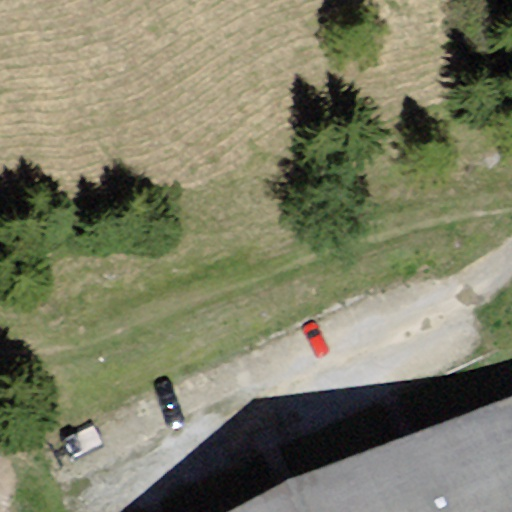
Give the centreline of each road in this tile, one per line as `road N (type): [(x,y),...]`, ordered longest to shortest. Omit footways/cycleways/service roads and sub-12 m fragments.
road 1 (track): [(0,339),(511,222)]
road 2 (residential): [(77,466),(456,320),(511,266)]
